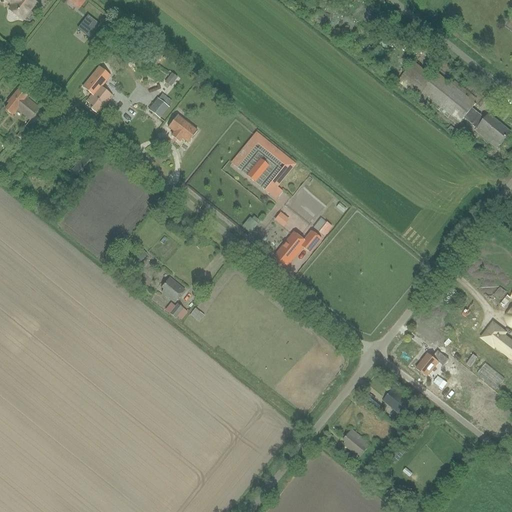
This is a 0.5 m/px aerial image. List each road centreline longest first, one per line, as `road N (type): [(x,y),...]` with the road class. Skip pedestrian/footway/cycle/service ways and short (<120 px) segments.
road 1 (unclassified): [(374,355),(0,57)]
road 2 (unclassified): [(374,355),(511,182)]
road 3 (unclassified): [(250,511),(374,355)]
road 4 (unclassified): [(511,459),(374,355)]
road 5 (unclassified): [(511,95),(390,0)]
